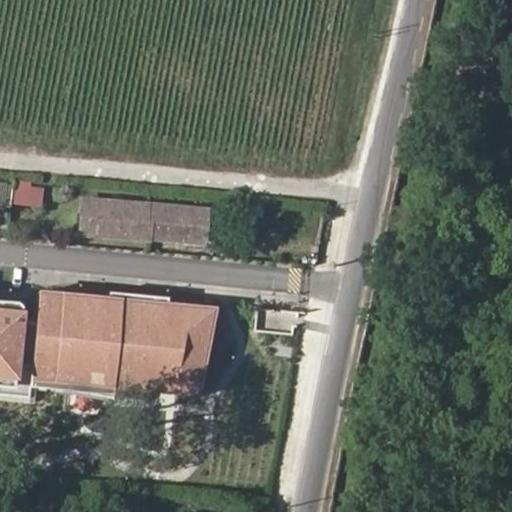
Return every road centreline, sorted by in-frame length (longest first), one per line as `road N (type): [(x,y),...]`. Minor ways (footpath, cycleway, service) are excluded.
road 1 (residential): [(407,0),(300,511)]
road 2 (unknown): [(367,181),(0,134)]
road 3 (unknown): [(346,277),(7,265)]
